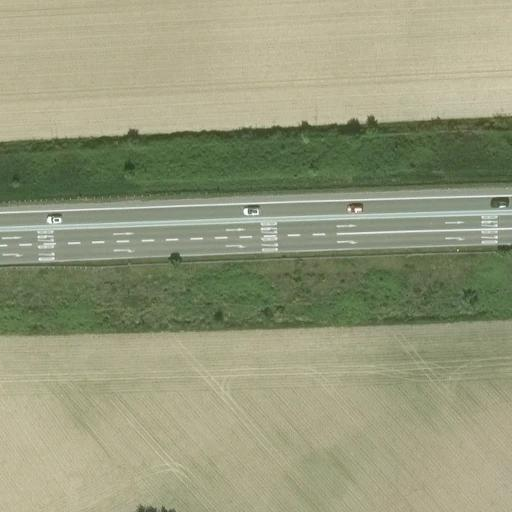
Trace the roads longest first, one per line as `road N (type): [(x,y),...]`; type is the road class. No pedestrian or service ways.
road 1 (trunk): [(511,198),(0,216)]
road 2 (trunk): [(206,235),(511,218)]
road 3 (trunk): [(206,235),(511,231)]
road 4 (trunk): [(0,242),(206,235)]
